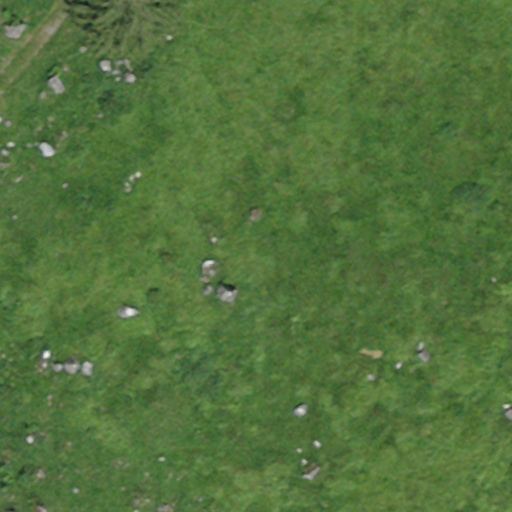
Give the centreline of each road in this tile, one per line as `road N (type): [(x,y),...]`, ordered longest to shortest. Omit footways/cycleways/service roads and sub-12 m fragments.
road 1 (track): [(417,511),(511,314)]
road 2 (track): [(0,99),(85,0)]
